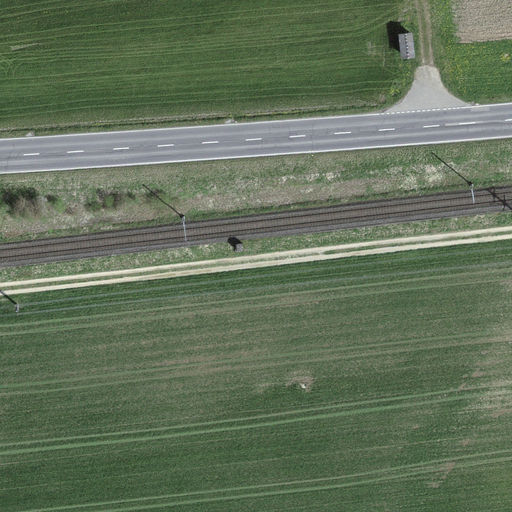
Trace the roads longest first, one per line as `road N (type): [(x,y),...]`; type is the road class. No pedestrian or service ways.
road 1 (track): [(511,232),(0,288)]
road 2 (primary): [(0,155),(511,119)]
